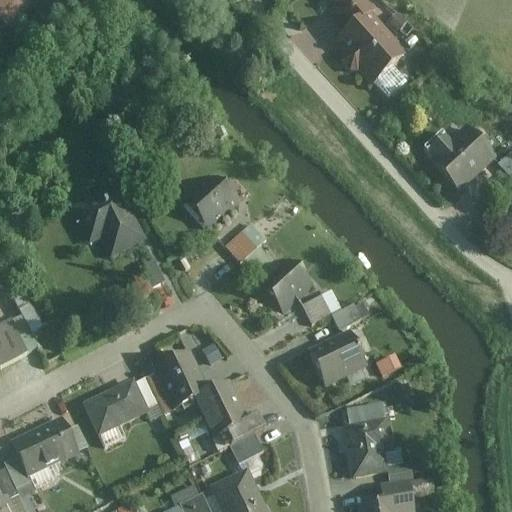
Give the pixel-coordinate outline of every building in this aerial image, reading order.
[(43,0),(0,0),(0,17),(6,26),(43,0)] [(401,58),(363,19),(368,14),(355,0),(335,0),(325,10),(347,34),(327,53),(381,109),(404,88),(388,71),(401,58)] [(276,79),(264,93),(277,104),(289,91),(276,79)] [(491,162),(466,131),(424,166),(449,197),(491,162)] [(511,183),(511,162),(509,160),(493,175),(506,189),(511,183)] [(239,205),(216,179),(187,205),(210,231),(239,205)] [(142,252),(115,193),(64,217),(82,254),(97,247),(107,268),(142,252)] [(259,249),(243,232),(220,255),(235,272),(253,253),(259,249)] [(252,289),(271,270),(253,253),(235,272),(252,289)] [(153,290),(168,284),(159,262),(145,267),(153,290)] [(252,289),(282,319),(309,292),(280,262),(271,270),(252,289)] [(326,322),(317,303),(298,311),(307,331),(326,322)] [(360,324),(354,311),(333,321),(338,333),(360,324)] [(0,372),(20,363),(5,332),(0,334),(0,372)] [(365,372),(347,336),(309,355),(327,391),(365,372)] [(385,378),(404,369),(398,357),(379,366),(385,378)] [(188,358),(153,374),(156,379),(166,404),(171,413),(186,405),(205,397),(188,358)] [(143,385),(153,410),(166,404),(156,379),(143,385)] [(153,410),(143,385),(129,391),(139,415),(153,410)] [(129,391),(126,387),(79,409),(94,442),(141,420),(139,415),(129,391)] [(186,405),(203,445),(219,438),(244,428),(227,388),(205,397),(186,405)] [(376,412),(343,415),(345,433),(378,430),(376,412)] [(75,460),(59,424),(9,447),(12,456),(24,483),(75,460)] [(219,438),(226,454),(249,444),(262,439),(257,424),(244,428),(219,438)] [(345,433),(337,435),(344,485),(381,480),(378,455),(390,453),(387,429),(378,430),(345,433)] [(226,454),(232,467),(255,457),(249,444),(226,454)] [(12,456),(0,462),(0,491),(8,508),(32,499),(24,483),(12,456)] [(405,489),(403,476),(381,480),(384,493),(405,489)] [(255,511),(239,478),(208,493),(217,511),(255,511)] [(384,493),(377,492),(378,509),(414,505),(413,489),(405,489),(384,493)] [(203,511),(194,493),(170,505),(173,511),(203,511)]
